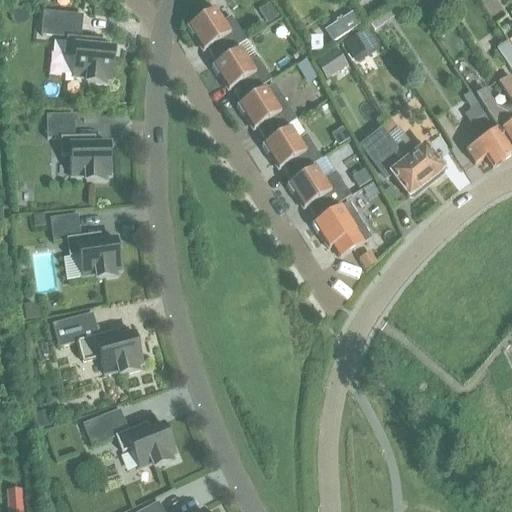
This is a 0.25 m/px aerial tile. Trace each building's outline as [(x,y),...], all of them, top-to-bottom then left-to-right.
[(432,0),(419,0),(419,1),(424,9),(434,2),(432,0)] [(408,3),(371,27),(375,33),(412,9),(408,3)] [(269,5),(259,12),(267,24),(277,18),(269,5)] [(189,28),(186,30),(202,56),(205,54),(204,53),(207,52),(214,63),(238,48),(246,43),(230,19),(223,23),(217,13),(216,11),(206,17),(206,18),(200,22),(189,29),(189,28)] [(83,18),(55,15),(43,14),(41,37),(53,39),(66,40),(65,57),(74,58),(72,80),(87,81),(86,86),(107,88),(107,83),(112,84),(115,52),(100,51),(101,42),(81,40),(83,18)] [(336,25),(325,33),(332,44),(349,33),(342,21),(340,19),(335,23),(336,25)] [(376,52),(363,31),(343,43),(356,64),(376,52)] [(321,41),(311,42),(312,53),(321,53),(321,41)] [(511,51),(508,45),(496,53),(511,76),(511,51)] [(214,68),(211,69),(228,95),(230,94),(229,93),(232,91),(239,103),(271,83),(256,58),(248,63),(240,52),(214,68)] [(305,61),(296,67),(308,84),(316,78),(305,61)] [(333,71),(328,63),(318,69),(323,77),(333,71)] [(511,81),(510,79),(499,88),(503,94),(511,106),(511,81)] [(239,107),(236,109),(253,135),(255,133),(254,132),(257,131),(258,132),(264,142),(296,122),(273,86),(239,108),(239,107)] [(484,91),(475,98),(492,124),(497,132),(511,154),(511,114),(511,112),(496,109),(484,91)] [(492,124),(475,98),(472,93),(463,100),(471,112),(464,117),(476,135),(492,124)] [(74,117),(46,118),(47,142),(60,142),(61,158),(70,158),(71,180),(86,180),(86,185),(106,184),(106,179),(111,179),(110,148),(95,148),(95,140),(75,140),(74,117)] [(389,122),(381,128),(389,138),(388,139),(426,186),(433,180),(438,181),(443,177),(443,172),(424,148),(415,155),(389,122)] [(341,130),(332,136),(338,146),(348,140),(341,130)] [(264,147),(261,148),(278,174),(280,173),(279,172),(282,170),(283,172),(290,182),(314,167),(321,162),(306,137),(298,143),(291,131),(264,147)] [(511,156),(511,154),(497,132),(466,153),(475,166),(485,160),(492,170),(511,156)] [(381,145),(366,156),(385,180),(389,176),(408,200),(413,200),(419,196),(420,191),(426,186),(388,139),(381,145)] [(289,186),(287,188),(303,214),(305,212),(305,211),(307,210),(315,221),(350,199),(335,174),(323,182),(316,170),(300,180),(289,187),(289,186)] [(365,171),(352,179),(359,190),(372,182),(365,171)] [(314,226),(312,227),(328,253),(330,252),(330,251),(332,249),(340,261),(372,241),(349,205),(315,226),(314,226)] [(46,227),(44,215),(33,217),(35,228),(46,227)] [(77,217),(50,221),(53,245),(67,243),(69,260),(79,258),(82,280),(96,278),(97,283),(117,280),(117,275),(121,274),(117,243),(101,245),(100,237),(81,240),(77,217)] [(429,312),(426,315),(448,342),(480,316),(478,314),(490,304),(495,310),(511,296),(511,274),(502,263),(504,262),(498,254),(496,256),(486,243),(459,265),(472,281),(460,292),(458,289),(454,292),(452,290),(442,298),(444,301),(439,304),(438,302),(427,310),(429,312)] [(33,251),(40,294),(61,290),(54,247),(33,251)] [(359,259),(365,270),(376,263),(370,252),(359,259)] [(32,307),(24,308),(26,323),(41,321),(40,312),(32,307)] [(83,365),(100,361),(104,378),(119,374),(120,379),(140,373),(139,369),(143,367),(135,337),(120,341),(118,333),(98,338),(93,316),(52,327),(58,350),(77,345),(83,365)] [(37,431),(53,426),(48,412),(32,417),(37,431)] [(128,433),(120,412),(82,427),(91,450),(103,445),(115,440),(122,455),(131,452),(139,472),(153,467),(154,471),(173,463),(172,459),(176,457),(164,428),(150,434),(147,426),(128,433)] [(22,511),(20,492),(7,493),(8,511),(22,511)]
